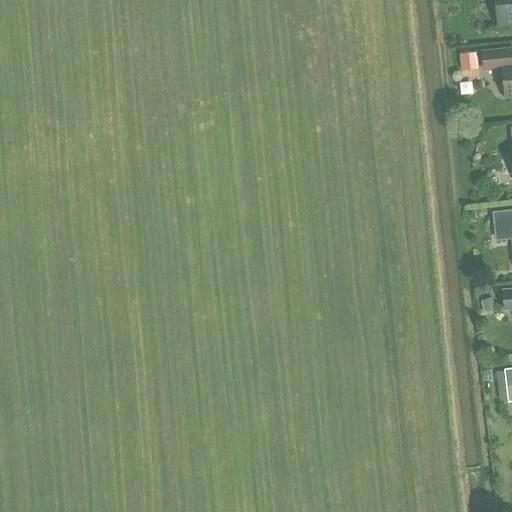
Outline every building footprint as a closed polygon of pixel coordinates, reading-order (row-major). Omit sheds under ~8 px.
[(511,0),(495,0),(498,26),(511,24),(511,0)] [(502,68),(506,97),(511,96),(511,48),(483,52),(484,70),(502,68)] [(461,55),(462,67),(478,65),(477,53),(461,55)] [(511,239),(511,210),(496,212),(499,241),(511,239)] [(511,308),(511,290),(502,291),(504,310),(511,308)] [(482,303),(485,313),(495,310),(492,300),(482,303)]
